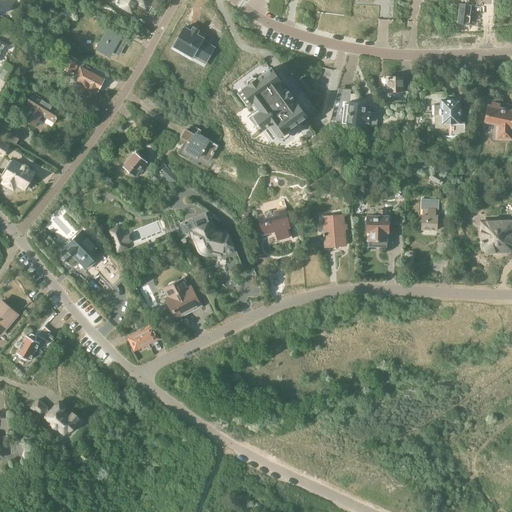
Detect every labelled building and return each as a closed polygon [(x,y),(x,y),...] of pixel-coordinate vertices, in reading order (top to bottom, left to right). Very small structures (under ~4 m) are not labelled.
[(148,0),(122,0),(120,6),(131,12),(136,3),(145,7),(148,0)] [(216,14),(209,26),(221,33),(222,26),(216,14)] [(122,49),(128,38),(109,27),(99,44),(113,52),(116,46),(122,49)] [(184,27),(173,46),(192,57),(193,54),(206,62),(214,47),(202,40),(203,38),(196,34),(198,30),(193,27),(191,31),(184,27)] [(71,74),(78,60),(71,56),(64,70),(71,74)] [(0,70),(0,78),(5,81),(13,66),(5,61),(0,70)] [(80,67),(74,79),(86,85),(82,92),(94,98),(104,79),(80,67)] [(254,115),(263,129),(269,124),(279,137),(283,138),(288,134),(289,130),(288,129),(306,116),(298,105),(296,103),(294,104),(291,100),(293,98),(292,96),(288,91),(283,85),(281,87),(278,83),(281,81),(271,68),(257,78),(256,77),(252,76),(247,80),(246,84),(247,86),(242,89),(254,106),(255,105),(259,111),(254,115)] [(388,90),(379,90),(379,100),(405,100),(408,91),(402,91),(402,77),(388,77),(388,90)] [(337,92),(329,121),(363,126),(376,127),(377,113),(369,112),(370,105),(366,105),(366,104),(349,102),(350,94),(337,92)] [(54,123),(62,111),(53,106),(55,103),(50,101),(47,100),(46,102),(37,96),(31,106),(32,106),(23,121),(34,127),(43,113),(48,116),(47,118),(54,123)] [(448,128),(448,136),(464,136),(464,123),(459,123),(459,117),(462,117),(462,112),(459,112),(459,100),(441,100),(441,105),(434,105),(434,115),(435,115),(435,128),(448,128)] [(511,110),(499,108),(500,104),(492,102),(491,106),(488,106),(485,122),(498,125),(496,139),(511,139),(511,128),(511,110)] [(6,139),(16,144),(22,133),(12,128),(6,139)] [(209,141),(209,140),(196,133),(195,135),(187,130),(182,139),(186,141),(179,154),(193,162),(196,156),(201,159),(202,157),(209,161),(218,146),(209,141)] [(134,153),(123,167),(136,177),(147,163),(134,153)] [(1,175),(4,176),(6,178),(3,183),(13,189),(16,183),(24,188),(25,188),(27,187),(29,183),(29,181),(33,174),(27,170),(28,169),(27,167),(25,165),(23,166),(22,167),(10,160),(1,175)] [(178,179),(165,167),(160,173),(173,185),(178,179)] [(441,175),(443,172),(433,167),(430,174),(433,175),(431,180),(440,185),(441,184),(441,185),(443,183),(442,182),(443,180),(444,181),(445,179),(444,178),(444,177),(441,175)] [(72,192),(76,198),(86,190),(83,185),(72,192)] [(421,228),(420,232),(436,233),(437,229),(438,216),(435,215),(436,209),(438,209),(439,200),(439,199),(421,198),(421,208),(422,208),(422,215),(421,215),(421,228)] [(258,217),(261,227),(264,226),(269,243),(289,238),(287,229),(289,228),(284,209),(271,213),(271,210),(264,212),(265,215),(258,217)] [(369,231),(369,240),(369,246),(386,247),(386,231),(388,231),(388,216),(387,216),(387,210),(378,210),(378,217),(367,217),(367,232),(369,231)] [(210,249),(225,252),(233,249),(226,233),(224,234),(214,231),(211,223),(209,223),(205,213),(191,219),(195,229),(194,229),(201,248),(203,250),(206,251),(209,251),(210,249)] [(343,215),(322,217),(324,231),(323,231),(323,234),(324,234),(325,248),(335,247),(335,246),(346,245),(343,215)] [(480,235),(482,237),(482,240),(481,240),(481,243),(482,243),(482,246),(483,249),(485,251),(488,252),(491,251),(493,249),(494,246),(502,245),(502,251),(511,250),(511,241),(511,221),(487,222),(487,228),(481,229),(481,230),(480,231),(480,235)] [(118,227),(108,231),(116,253),(126,249),(118,227)] [(82,231),(66,246),(93,275),(109,260),(82,231)] [(200,304),(197,299),(196,299),(194,295),(197,293),(197,292),(195,294),(191,286),(188,287),(184,279),(176,283),(176,282),(168,286),(168,287),(164,289),(169,297),(166,298),(167,299),(166,300),(169,306),(170,305),(176,317),(200,304)] [(1,301),(0,302),(0,333),(16,314),(1,301)] [(138,336),(130,339),(135,349),(148,343),(149,344),(157,340),(150,325),(144,328),(145,330),(141,332),(141,331),(137,334),(138,336)] [(37,335),(42,341),(50,332),(44,327),(37,335)] [(29,360),(32,356),(36,359),(42,351),(40,349),(35,354),(34,353),(39,343),(36,341),(36,336),(31,333),(27,336),(26,335),(16,353),(29,360)] [(38,399),(31,408),(40,416),(47,408),(38,399)] [(58,403),(46,417),(48,419),(47,420),(49,422),(50,422),(52,424),(51,425),(53,429),(57,429),(58,429),(59,430),(59,431),(61,433),(62,432),(65,435),(68,431),(70,432),(76,425),(75,423),(78,420),(77,419),(78,419),(73,414),(72,415),(71,414),(68,418),(62,413),(65,409),(59,403),(58,403)] [(0,456),(1,456),(6,455),(10,453),(15,452),(7,435),(0,437),(0,456)]
